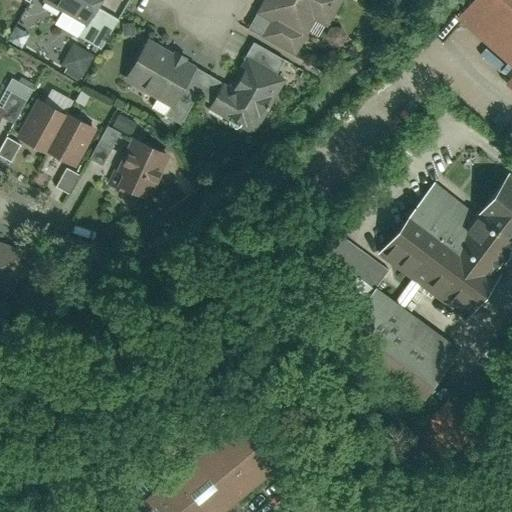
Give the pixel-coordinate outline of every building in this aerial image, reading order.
[(45,0),(89,24),(102,0),(45,0)] [(338,0),(266,0),(262,9),(319,38),(338,0)] [(511,0),(472,0),(458,17),(511,65),(511,73),(504,84),(511,90),(511,0)] [(73,42),(60,66),(81,78),(95,54),(73,42)] [(149,42),(126,83),(174,109),(197,67),(149,42)] [(283,79),(246,60),(230,90),(237,93),(225,115),(255,131),(283,79)] [(36,96),(16,136),(43,150),(63,110),(36,96)] [(63,110),(43,150),(71,164),(91,124),(63,110)] [(0,149),(0,153),(10,160),(19,145),(7,138),(0,149)] [(133,138),(112,183),(139,195),(160,150),(133,138)] [(56,186),(69,193),(78,174),(65,167),(56,186)] [(464,325),(511,261),(511,177),(509,175),(478,218),(431,183),(375,259),(464,325)] [(27,251),(0,241),(0,286),(13,291),(27,251)] [(424,399),(458,352),(345,270),(310,317),(424,399)] [(431,464),(472,434),(448,401),(407,432),(431,464)] [(242,432),(140,511),(233,511),(278,477),(242,432)]
